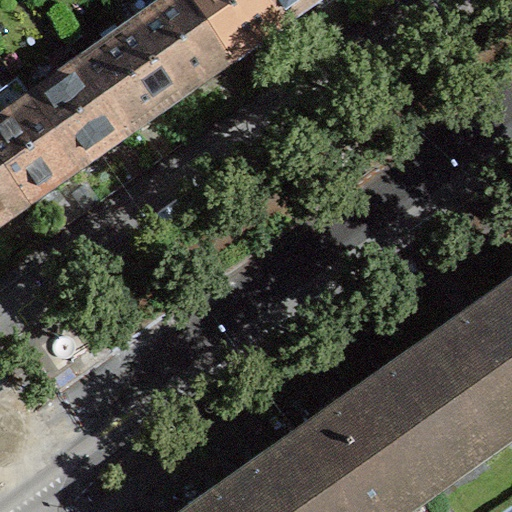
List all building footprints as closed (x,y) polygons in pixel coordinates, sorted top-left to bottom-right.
[(189,0),(168,0),(132,25),(181,95),(199,83),(232,60),(189,0)] [(189,0),(232,60),(250,47),(283,24),(265,0),(189,0)] [(316,0),(265,0),(283,24),(301,11),(316,0)] [(132,25),(81,62),(130,131),(148,119),(181,95),(132,25)] [(31,97),(18,78),(16,79),(79,168),(97,155),(130,131),(81,62),(31,97)] [(79,168),(16,79),(0,90),(0,163),(28,203),(47,190),(79,168)] [(0,223),(28,203),(0,163),(0,223)] [(511,418),(511,290),(499,300),(428,350),(488,435),(511,418)] [(449,511),(434,490),(426,480),(488,435),(428,350),(375,387),(363,395),(299,440),(349,511),(449,511)] [(349,511),(299,440),(234,486),(196,511),(349,511)]
